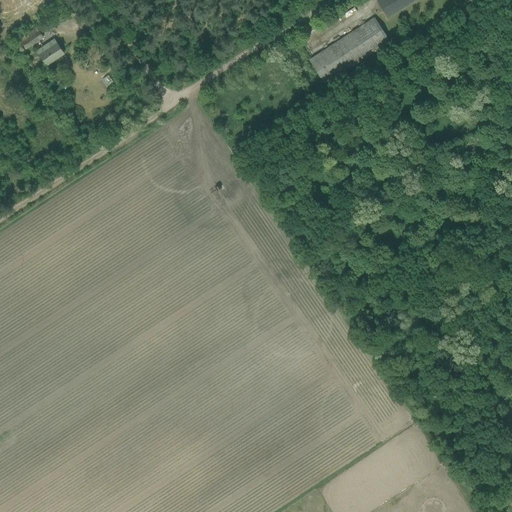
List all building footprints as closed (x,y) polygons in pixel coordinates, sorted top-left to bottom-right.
[(411,0),(378,0),(377,1),(387,16),(411,0)] [(59,15),(65,24),(69,21),(64,12),(59,15)] [(310,59),(326,84),(389,42),(373,18),(310,59)] [(36,27),(18,39),(25,50),(43,38),(36,27)] [(47,65),(63,54),(54,40),(43,47),(45,51),(40,54),(47,65)]
